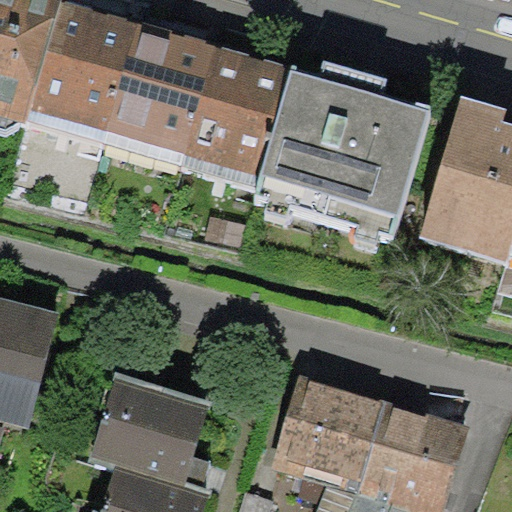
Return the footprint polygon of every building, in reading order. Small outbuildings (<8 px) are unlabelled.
[(0,0),(0,106),(28,115),(29,111),(59,9),(26,0),(0,0)] [(66,11),(59,9),(29,111),(107,133),(137,32),(96,20),(90,18),(92,12),(67,5),(66,11)] [(107,133),(186,156),(215,55),(173,43),(169,41),(170,35),(146,28),(144,34),(137,32),(107,133)] [(222,57),(215,55),(186,156),(264,178),(293,79),(293,78),(251,65),(247,64),(248,57),(224,51),(222,57)] [(319,87),(293,79),(264,178),(256,204),(389,243),(391,243),(427,119),(357,98),(362,82),(351,79),(323,71),(319,87)] [(505,265),(511,245),(511,241),(511,141),(498,138),(502,124),(493,122),(461,112),(423,242),(505,265)] [(0,310),(0,419),(28,427),(56,326),(22,316),(0,310)] [(346,511),(383,405),(300,376),(267,473),(324,493),(317,511),(277,511),(241,500),(237,511),(346,511)] [(222,415),(111,383),(85,470),(106,476),(95,511),(205,511),(209,499),(198,495),(222,415)] [(442,511),(469,438),(390,410),(352,511),(442,511)]
